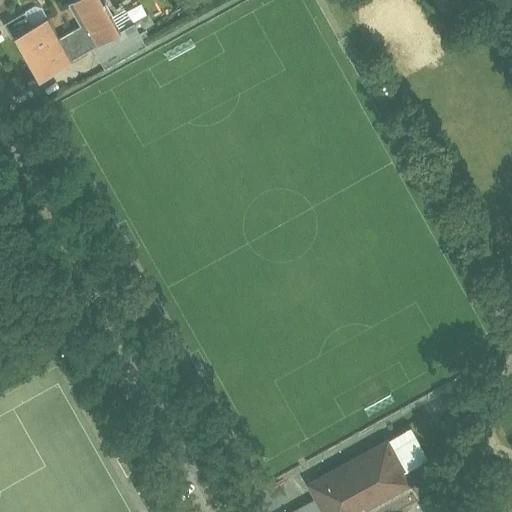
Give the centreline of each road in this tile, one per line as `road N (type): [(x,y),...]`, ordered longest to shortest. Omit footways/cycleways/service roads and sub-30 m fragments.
road 1 (unclassified): [(215,511),(0,119)]
road 2 (residential): [(511,349),(437,511)]
